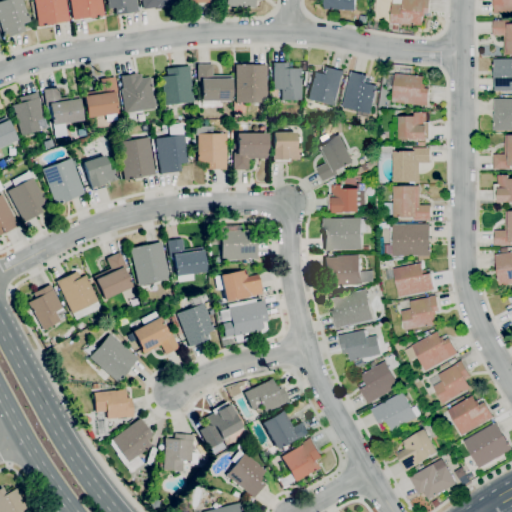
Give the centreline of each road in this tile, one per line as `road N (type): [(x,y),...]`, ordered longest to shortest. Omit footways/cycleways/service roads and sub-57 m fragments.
road 1 (residential): [(0,273),(134,213),(196,203),(288,204),(290,274),(313,369),(392,511)]
road 2 (tertiary): [(462,53),(288,32),(190,34),(59,54),(0,73)]
road 3 (residential): [(462,0),(462,260),(483,334),(511,386)]
road 4 (primary): [(114,511),(63,441),(0,325)]
road 5 (residential): [(306,347),(227,365),(173,392)]
road 6 (primary): [(0,394),(73,511)]
